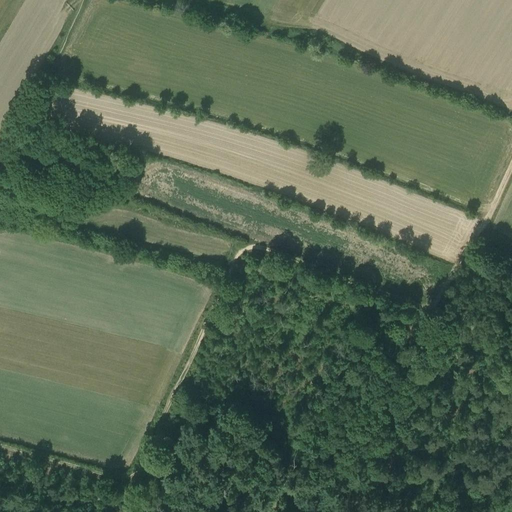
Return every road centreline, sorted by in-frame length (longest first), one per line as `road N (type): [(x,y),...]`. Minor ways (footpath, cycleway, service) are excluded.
road 1 (track): [(0,447),(131,476),(237,256),(255,246),(487,335),(511,354)]
road 2 (track): [(0,159),(88,0)]
road 3 (track): [(511,162),(433,314)]
